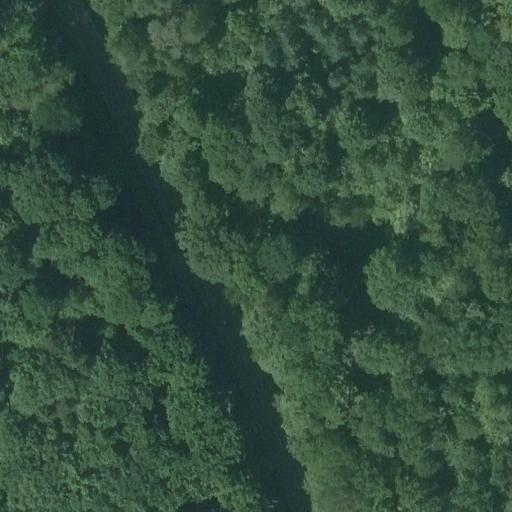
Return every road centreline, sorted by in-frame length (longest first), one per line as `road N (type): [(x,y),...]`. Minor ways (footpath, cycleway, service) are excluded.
road 1 (tertiary): [(63,0),(198,259),(306,511)]
road 2 (track): [(198,259),(53,314)]
